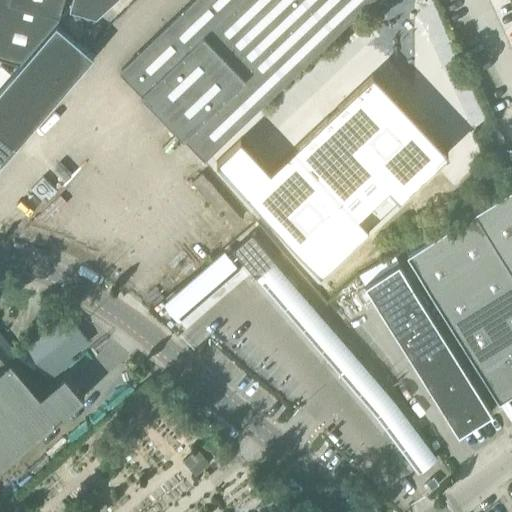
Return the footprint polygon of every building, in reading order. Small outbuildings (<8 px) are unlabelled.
[(0,0),(0,55),(17,60),(57,15),(7,1),(0,0)] [(7,0),(7,1),(57,15),(60,0),(7,0)] [(72,0),(71,8),(96,15),(112,0),(72,0)] [(191,0),(120,68),(205,156),(290,76),(308,59),(353,16),(365,4),(369,0),(191,0)] [(56,23),(0,87),(0,161),(91,53),(56,23)] [(241,138),(216,161),(321,272),(448,153),(373,73),(270,170),(241,138)] [(232,223),(240,216),(201,171),(191,180),(218,212),(221,209),(232,223)] [(511,186),(408,252),(500,397),(511,389),(511,186)] [(256,276),(275,259),(252,232),(233,249),(256,276)] [(398,261),(366,282),(460,430),(492,410),(398,261)] [(3,293),(0,294),(0,317),(14,307),(3,293)] [(14,307),(0,317),(0,333),(3,338),(25,321),(14,307)] [(37,363),(48,378),(72,359),(69,354),(87,340),(66,313),(15,353),(33,366),(37,363)] [(25,321),(3,338),(15,352),(36,335),(25,321)] [(3,338),(0,340),(0,363),(15,352),(3,338)] [(0,366),(0,465),(83,395),(64,373),(39,393),(10,358),(0,366)] [(199,448),(183,459),(196,474),(210,462),(199,448)]
